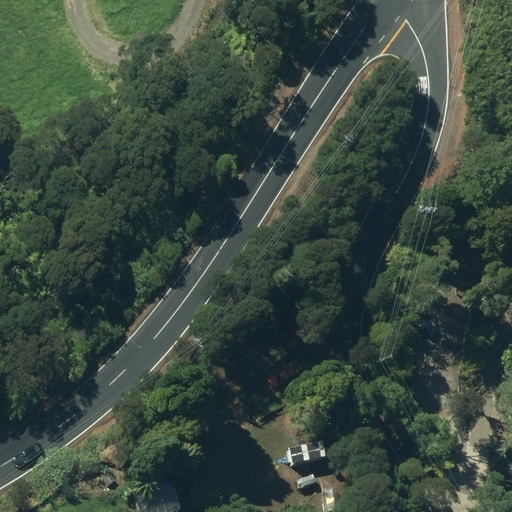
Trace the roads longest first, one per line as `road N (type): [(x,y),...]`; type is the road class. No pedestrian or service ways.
road 1 (secondary): [(381,5),(150,343),(94,400),(0,470)]
road 2 (residential): [(381,5),(407,23),(424,50),(428,88),(340,354),(359,412),(414,511)]
